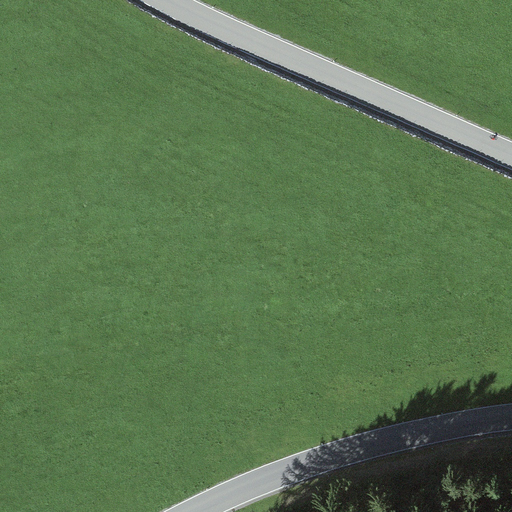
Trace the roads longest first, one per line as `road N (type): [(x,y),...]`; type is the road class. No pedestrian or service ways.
road 1 (tertiary): [(163,0),(511,157)]
road 2 (tertiary): [(511,416),(375,440),(197,511)]
